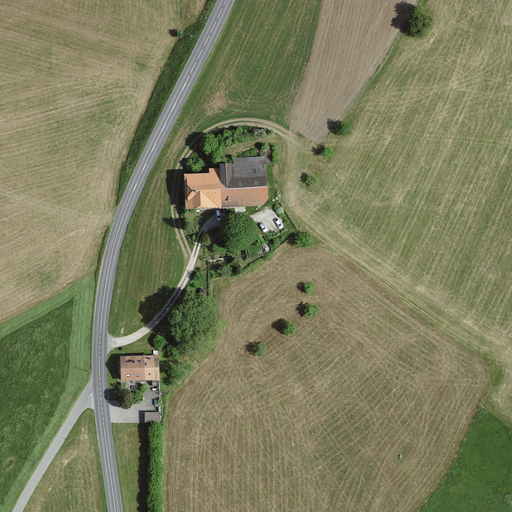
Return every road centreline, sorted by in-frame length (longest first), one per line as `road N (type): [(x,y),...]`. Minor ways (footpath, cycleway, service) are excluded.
road 1 (secondary): [(225,0),(117,233),(103,301),(99,387)]
road 2 (unclassified): [(18,511),(99,387)]
road 3 (secondary): [(99,387),(115,511)]
